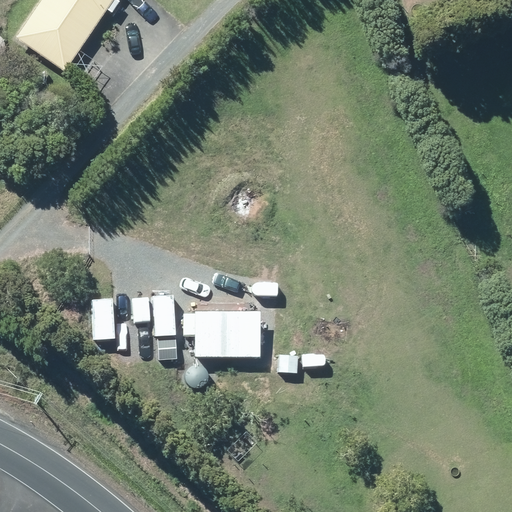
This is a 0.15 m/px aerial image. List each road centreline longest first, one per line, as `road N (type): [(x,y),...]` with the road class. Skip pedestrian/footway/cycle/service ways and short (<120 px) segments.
road 1 (unclassified): [(0,242),(223,0)]
road 2 (tertiary): [(100,511),(0,444)]
